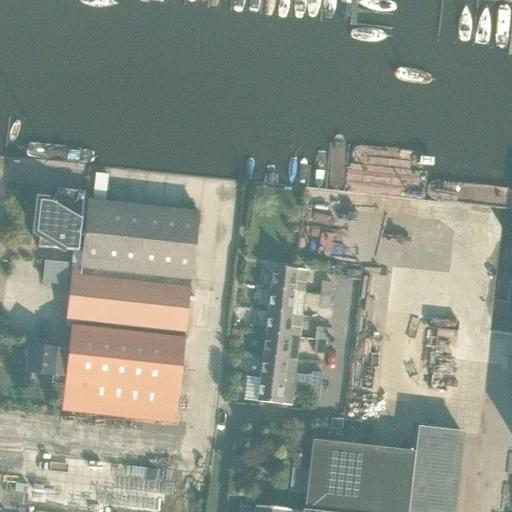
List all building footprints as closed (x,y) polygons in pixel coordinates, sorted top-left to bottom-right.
[(108,174),(96,173),(93,201),(104,202),(108,174)] [(84,192),(58,189),(50,202),(48,202),(48,198),(36,197),(32,235),(38,239),(37,247),(77,251),(84,192)] [(61,411),(175,423),(198,213),(88,200),(80,268),(71,267),(65,327),(70,327),(68,345),(56,343),(56,349),(28,346),(25,372),(52,376),(51,383),(64,385),(61,411)] [(306,232),(306,243),(335,243),(335,231),(306,232)] [(43,282),(64,284),(66,265),(45,262),(43,282)] [(306,270),(273,267),(270,290),(304,294),(306,270)] [(301,316),(304,294),(270,290),(267,312),(301,316)] [(328,309),(330,296),(320,295),(318,308),(328,309)] [(299,338),(301,316),(267,312),(265,335),(299,338)] [(444,340),(445,340),(446,322),(428,321),(425,383),(442,384),(444,340)] [(316,327),(314,340),(325,341),(326,341),(327,330),(327,328),(316,327)] [(262,358),(296,361),(299,338),(265,335),(262,358)] [(323,354),(325,341),(314,340),(313,353),(323,354)] [(311,372),(310,375),(294,373),(296,361),(262,358),(260,379),(293,383),(293,382),(309,384),(309,385),(319,386),(321,373),(311,372)] [(291,405),(293,383),(260,379),(257,402),(291,405)] [(318,398),(319,386),(309,385),(308,396),(318,398)] [(331,429),(340,430),(341,421),(332,420),(331,429)] [(407,511),(454,511),(464,432),(417,427),(414,451),(407,511)] [(407,511),(414,451),(313,440),(312,451),(294,450),(290,493),(306,495),(304,511),(407,511)] [(4,471),(1,503),(84,511),(158,511),(161,489),(4,471)]
